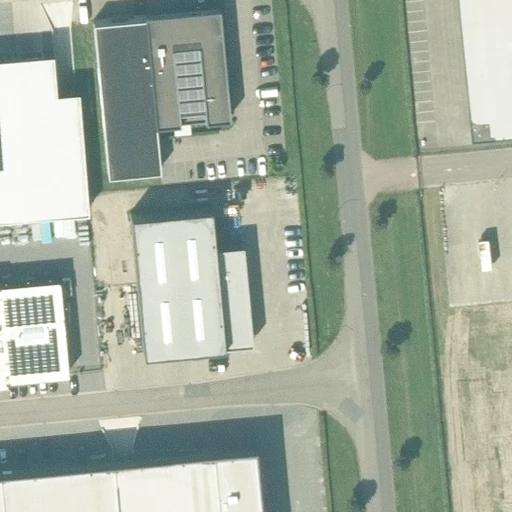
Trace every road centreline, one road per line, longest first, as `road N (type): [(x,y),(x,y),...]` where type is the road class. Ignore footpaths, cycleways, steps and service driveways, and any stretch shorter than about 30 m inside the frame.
road 1 (unclassified): [(370,378),(333,0)]
road 2 (unclassified): [(0,416),(370,378)]
road 3 (unknown): [(432,0),(443,121),(472,138),(511,141)]
road 4 (unclassified): [(382,511),(370,378)]
